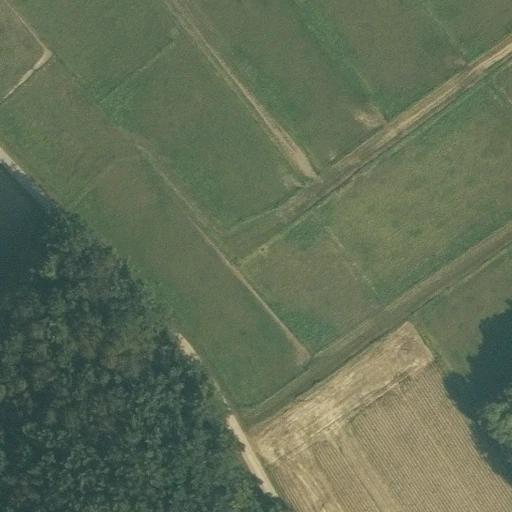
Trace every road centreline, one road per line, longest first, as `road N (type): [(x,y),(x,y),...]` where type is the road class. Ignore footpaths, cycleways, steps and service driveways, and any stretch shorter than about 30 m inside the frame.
road 1 (track): [(0,157),(185,351),(281,511)]
road 2 (track): [(234,432),(511,233)]
